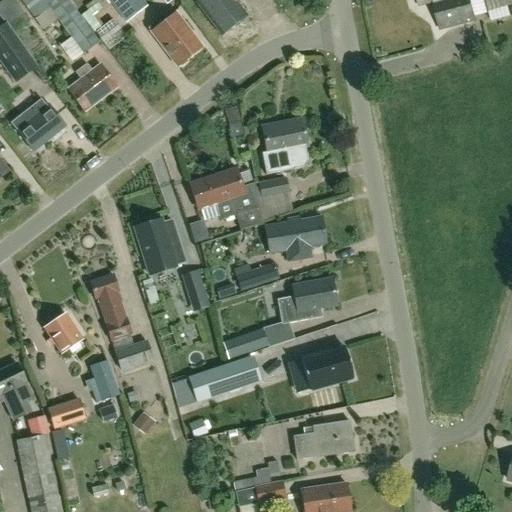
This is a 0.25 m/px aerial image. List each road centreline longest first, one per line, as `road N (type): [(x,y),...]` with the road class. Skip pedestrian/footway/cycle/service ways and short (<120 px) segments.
road 1 (unclassified): [(421,441),(344,28)]
road 2 (tertiary): [(0,257),(266,52),(344,28)]
road 3 (unclassified): [(421,441),(462,433),(481,416),(511,322)]
